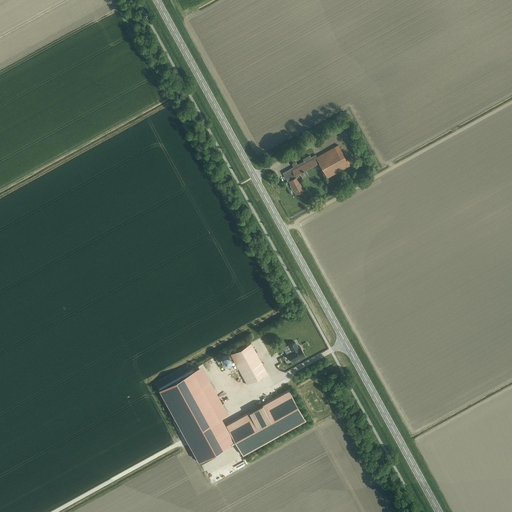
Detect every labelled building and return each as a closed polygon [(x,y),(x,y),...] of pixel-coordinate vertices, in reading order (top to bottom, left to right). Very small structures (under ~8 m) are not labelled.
[(246,66),(222,76),(230,96),(249,88),(246,80),(244,81),(242,75),(246,73),(245,70),(242,71),(241,69),(246,67),(246,66)] [(244,94),(234,98),(242,117),(252,113),(244,94)] [(268,111),(246,119),(253,137),(261,134),(261,133),(264,132),(264,133),(270,131),(266,119),(268,118),(267,114),(269,113),(268,111)] [(264,148),(271,145),(268,137),(260,140),(264,148)] [(338,145),(316,157),(319,162),(327,177),(349,165),(338,145)] [(319,162),(316,157),(315,155),(311,157),(310,155),(303,159),(304,161),(297,165),(296,163),(296,162),(295,162),(294,162),(293,162),(293,163),(292,163),(292,164),(292,165),(293,166),(294,167),(294,169),(292,170),(294,175),(292,177),(290,174),(288,175),(290,179),(292,178),(292,179),(294,178),(294,177),(298,175),(297,174),(302,171),(304,171),(304,170),(319,162)] [(297,177),(294,178),(292,179),(289,181),(291,185),(290,186),(293,191),(294,191),(296,195),(302,191),(300,189),(303,187),(305,190),(306,190),(301,182),(300,183),(297,177)] [(292,362),(299,358),(299,357),(303,355),(301,352),(302,351),(300,347),(297,348),(296,345),(295,342),(289,345),(292,351),(288,353),(292,362)] [(247,384),(267,373),(251,343),(231,355),(247,384)] [(186,437),(220,419),(219,418),(193,370),(159,389),(178,424),(186,437)] [(288,390),(227,424),(243,454),(305,420),(288,390)]
